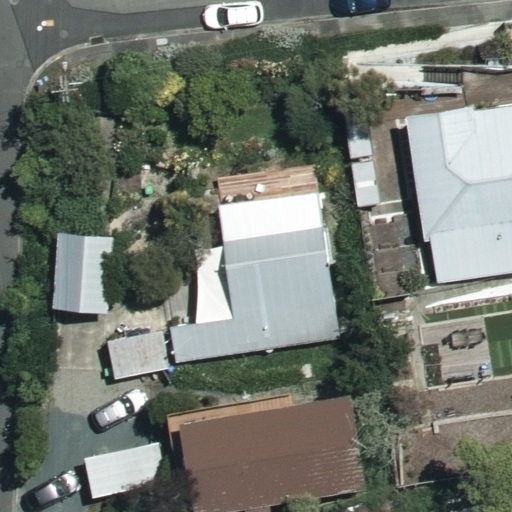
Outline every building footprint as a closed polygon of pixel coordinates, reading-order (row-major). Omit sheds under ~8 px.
[(511,113),(425,122),(440,278),(511,271),(511,113)] [(349,340),(329,193),(232,207),(238,251),(203,256),(212,327),(178,332),(182,362),(349,340)] [(104,240),(71,238),(66,312),(99,314),(104,240)] [(114,346),(119,380),(175,371),(170,337),(114,346)] [(222,511),(371,488),(358,407),(198,433),(211,511),(222,511)] [(161,491),(156,448),(92,457),(98,499),(161,491)]
